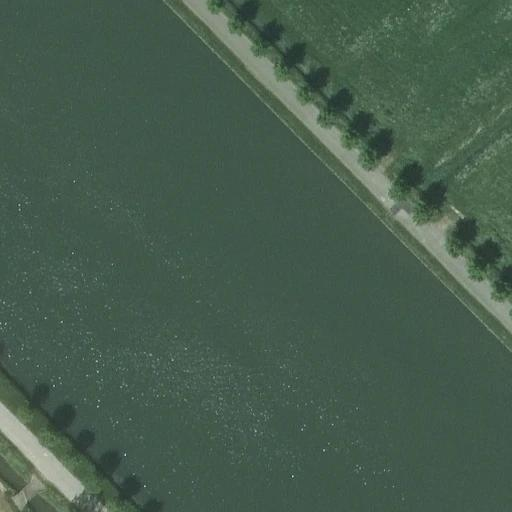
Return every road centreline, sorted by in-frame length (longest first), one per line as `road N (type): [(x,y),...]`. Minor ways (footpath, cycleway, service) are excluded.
road 1 (unclassified): [(511,319),(193,0)]
road 2 (unclassified): [(93,511),(0,416)]
